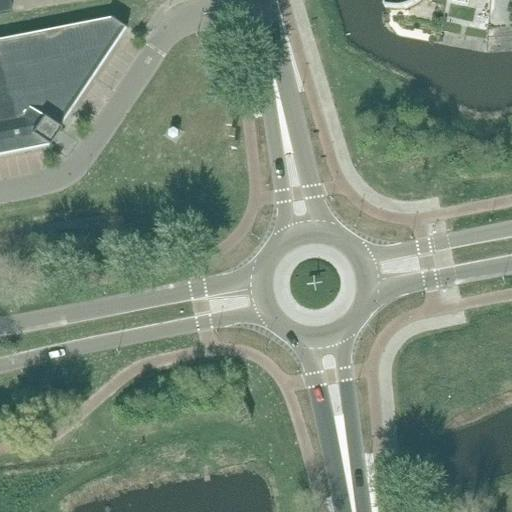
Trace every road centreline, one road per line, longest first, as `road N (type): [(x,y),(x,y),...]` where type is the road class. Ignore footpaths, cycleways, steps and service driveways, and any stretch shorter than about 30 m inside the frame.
road 1 (unclassified): [(0,193),(51,182),(84,159),(183,18),(251,0)]
road 2 (secondary): [(0,367),(273,316)]
road 3 (secondary): [(265,276),(0,329)]
road 4 (residential): [(260,0),(288,242)]
road 5 (residential): [(320,234),(260,0)]
road 6 (tertiary): [(364,511),(343,332)]
road 7 (tertiary): [(310,339),(341,511)]
road 8 (secondary): [(511,228),(362,260)]
road 9 (secondary): [(369,295),(511,266)]
